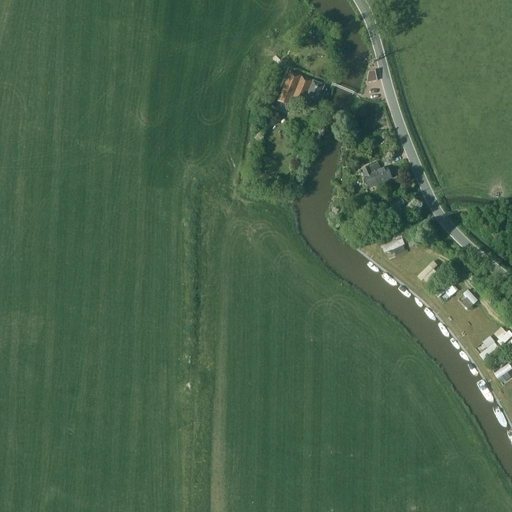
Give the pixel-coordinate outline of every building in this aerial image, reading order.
[(321,38),(323,31),(313,28),(311,35),(321,38)] [(324,88),(290,74),(278,102),(289,107),(292,99),(315,109),(324,88)] [(380,168),(378,162),(363,168),(366,176),(363,177),(369,189),(393,179),(387,165),(380,168)] [(251,182),(249,191),(256,193),(258,183),(251,182)] [(407,213),(401,200),(389,205),(395,218),(407,213)] [(409,248),(419,246),(418,238),(408,240),(409,248)] [(383,245),(385,252),(397,249),(398,254),(407,251),(405,240),(383,245)] [(419,276),(428,284),(439,274),(430,265),(419,276)] [(449,281),(436,293),(440,298),(454,285),(449,281)] [(454,287),(447,292),(450,297),(457,292),(454,287)] [(470,289),(464,293),(468,299),(464,301),(468,309),(479,302),(470,289)] [(505,345),(511,337),(511,331),(510,330),(508,332),(503,326),(494,335),(505,345)] [(485,359),(500,348),(491,336),(484,341),(489,348),(481,354),(485,359)] [(501,378),(511,371),(511,366),(511,364),(497,372),(501,378)]
